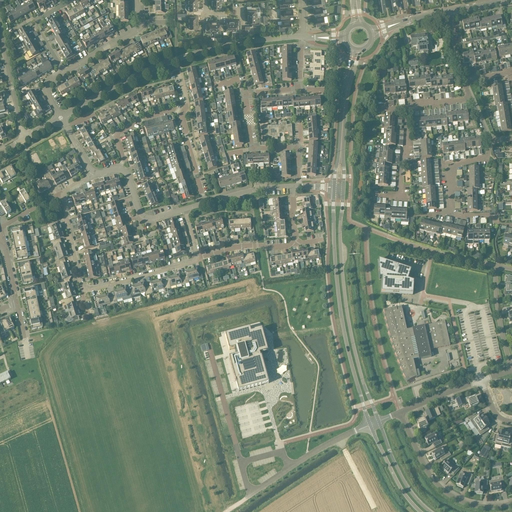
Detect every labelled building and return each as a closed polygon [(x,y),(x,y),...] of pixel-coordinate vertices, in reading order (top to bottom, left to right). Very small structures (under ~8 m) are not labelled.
[(26,5),(30,12),(35,9),(31,3),(32,2),(30,0),(27,0),(28,1),(29,4),(26,5)] [(44,10),(45,9),(40,0),(36,2),(39,10),(43,8),(44,10)] [(46,0),(40,0),(45,9),(47,8),(46,6),(49,4),(46,0)] [(80,4),(81,7),(84,11),(88,9),(83,0),(82,0),(81,1),(83,3),(80,4)] [(85,0),(83,0),(88,9),(93,6),(89,0),(87,0),(86,1),(85,0)] [(117,0),(117,1),(120,1),(120,6),(118,6),(118,17),(120,17),(120,22),(131,22),(130,1),(125,1),(125,0),(117,0)] [(287,8),(287,5),(292,4),(291,0),(282,0),(283,3),(279,3),(280,8),(287,8)] [(19,9),(16,11),(20,18),(25,15),(21,8),(17,2),(15,3),(19,9)] [(221,7),(221,2),(211,2),(211,8),(216,8),(216,11),(226,11),(225,7),(221,7)] [(197,4),(188,4),(186,4),(185,5),(185,6),(185,8),(185,9),(186,10),(186,13),(193,13),(193,10),(198,10),(197,4)] [(26,5),(21,8),(25,15),(30,12),(26,5)] [(10,6),(7,8),(15,21),(20,18),(16,11),(14,12),(13,9),(11,9),(10,6)] [(76,6),(75,7),(80,16),(85,14),(84,11),(81,7),(78,8),(76,6)] [(317,8),(313,8),(314,16),(318,15),(318,17),(327,16),(326,9),(323,10),(322,7),(322,6),(317,8)] [(74,10),(71,12),(75,19),(80,16),(75,7),(73,8),(74,10)] [(247,16),(256,16),(256,13),(260,11),(260,7),(251,7),(251,10),(247,11),(247,16)] [(10,24),(15,21),(7,8),(5,9),(8,14),(5,15),(10,24)] [(288,19),(287,16),(293,16),(292,9),(280,10),(280,19),(288,19)] [(71,22),(75,19),(71,12),(68,14),(67,12),(65,12),(71,22)] [(193,13),(186,13),(186,14),(186,17),(187,19),(188,19),(188,22),(198,21),(198,16),(194,16),(193,13)] [(256,19),(256,16),(247,16),(247,22),(251,22),(251,25),(260,25),(259,19),(256,19)] [(318,17),(314,18),(316,27),(329,25),(328,21),(328,22),(327,16),(318,17)] [(495,18),(497,27),(497,30),(506,28),(504,19),(501,20),(500,17),(495,18)] [(60,24),(61,23),(60,21),(57,22),(55,20),(48,23),(51,29),(60,24)] [(226,25),(223,25),(223,32),(226,32),(226,30),(232,30),(231,20),(226,20),(226,25)] [(231,20),(232,30),(237,30),(237,32),(241,32),(240,24),(237,24),(237,20),(231,20)] [(279,24),(279,26),(279,31),(287,30),(286,27),(292,27),(291,20),(282,21),(282,24),(279,24)] [(198,21),(188,22),(186,22),(185,23),(185,26),(187,27),(188,27),(185,27),(185,31),(194,31),(194,27),(198,27),(198,21)] [(211,30),(214,30),(214,21),(207,21),(208,25),(205,25),(205,32),(206,32),(208,34),(209,34),(211,33),(211,30)] [(214,21),(214,30),(214,32),(214,33),(215,33),(216,33),(218,33),(219,33),(220,32),(223,32),(223,25),(220,25),(219,21),(214,21)] [(60,24),(51,29),(54,33),(62,29),(60,24)] [(104,29),(101,31),(105,38),(108,36),(109,38),(111,37),(106,28),(104,25),(102,26),(104,29)] [(106,28),(111,37),(113,36),(111,34),(115,33),(114,31),(113,30),(110,25),(110,26),(106,28)] [(17,39),(21,37),(28,33),(25,28),(14,34),(17,39)] [(159,32),(163,40),(167,39),(168,40),(172,39),(169,31),(168,32),(166,28),(162,29),(162,31),(159,32)] [(54,33),(57,38),(63,35),(64,35),(61,30),(62,29),(54,33)] [(101,31),(96,34),(102,43),(103,42),(102,40),(105,38),(101,31)] [(156,32),(154,33),(158,42),(163,40),(159,32),(156,34),(156,32)] [(21,37),(24,42),(31,38),(28,33),(21,37)] [(96,34),(92,36),(96,43),(99,42),(100,44),(102,43),(96,34)] [(66,40),(63,35),(57,38),(55,39),(57,45),(66,40)] [(87,35),(85,36),(92,48),(94,47),(93,45),(96,43),(92,36),(89,38),(87,35)] [(428,54),(427,51),(428,51),(426,35),(410,36),(411,46),(417,46),(418,53),(423,52),(423,54),(428,54)] [(91,49),(92,48),(85,36),(83,37),(85,40),(82,42),(82,41),(82,42),(86,49),(89,47),(91,49)] [(146,36),(144,37),(148,46),(153,44),(150,36),(147,38),(146,36)] [(144,48),(148,46),(144,37),(143,37),(143,39),(140,40),(141,41),(143,48),(144,48)] [(24,42),(27,47),(33,43),(31,38),(24,42)] [(66,40),(57,45),(60,50),(69,45),(67,45),(64,41),(66,40)] [(141,41),(138,43),(133,46),(138,54),(142,51),(141,49),(143,48),(141,41)] [(27,47),(29,52),(36,48),(33,43),(27,47)] [(72,50),(69,45),(60,50),(63,54),(72,50)] [(133,57),(138,54),(133,46),(131,47),(128,49),(133,57)] [(39,53),(36,48),(29,52),(32,57),(39,53)] [(72,49),(72,50),(63,54),(66,60),(75,54),(72,49)] [(128,49),(123,51),(128,59),(133,57),(128,49)] [(123,51),(119,54),(122,59),(123,62),(124,62),(123,62),(128,59),(123,51)] [(313,59),(324,59),(324,57),(321,57),(321,51),(310,51),(310,54),(313,54),(313,59)] [(113,52),(112,53),(117,62),(122,59),(119,54),(118,52),(114,54),(113,52)] [(112,65),(117,62),(112,53),(110,54),(111,56),(108,58),(112,65)] [(40,60),(43,66),(47,73),(52,70),(47,61),(45,62),(42,58),(42,59),(40,60)] [(409,60),(409,67),(412,67),(418,66),(418,59),(409,60)] [(102,64),(107,72),(112,69),(107,61),(102,64)] [(102,64),(98,66),(102,74),(107,72),(102,64)] [(38,69),(42,76),(47,73),(43,66),(38,69)] [(98,66),(93,69),(98,77),(102,74),(98,66)] [(38,69),(33,72),(37,78),(42,76),(38,69)] [(93,69),(88,72),(91,77),(93,80),(93,79),(98,77),(93,69)] [(27,73),(28,74),(32,81),(37,78),(33,72),(32,70),(27,73)] [(83,70),(81,71),(87,80),(91,77),(88,72),(87,70),(84,72),(83,70)] [(82,82),(87,80),(81,71),(80,72),(81,74),(78,75),(82,82)] [(28,74),(23,77),(27,84),(32,81),(28,74)] [(25,86),(27,84),(23,77),(18,80),(20,82),(18,83),(19,89),(20,90),(25,86)] [(76,78),(72,81),(76,88),(81,85),(76,78)] [(72,81),(67,84),(71,91),(76,88),(72,81)] [(67,84),(62,86),(66,93),(71,91),(67,84)] [(62,96),(66,93),(62,86),(58,89),(62,96)] [(28,101),(37,97),(34,92),(27,95),(30,100),(28,101)] [(129,96),(134,105),(139,102),(135,95),(132,97),(131,95),(129,96)] [(128,98),(125,100),(129,107),(134,105),(129,96),(127,97),(128,98)] [(40,102),(37,97),(28,101),(31,106),(40,102)] [(121,100),(120,101),(125,110),(129,107),(125,100),(122,102),(121,100)] [(116,105),(117,107),(118,110),(120,113),(125,110),(120,101),(118,102),(119,104),(116,105)] [(34,111),(42,107),(40,102),(31,106),(33,106),(35,110),(34,111)] [(4,109),(3,104),(0,104),(0,115),(8,114),(7,109),(4,109)] [(44,109),(42,107),(34,111),(38,118),(42,116),(41,114),(45,112),(46,113),(51,110),(49,107),(44,109)] [(113,107),(111,108),(116,117),(121,114),(120,113),(118,110),(117,107),(114,109),(113,107)] [(110,111),(107,112),(111,119),(116,117),(111,108),(109,109),(110,111)] [(103,112),(102,113),(107,122),(111,119),(107,112),(104,114),(103,112)] [(102,125),(107,122),(102,113),(100,114),(101,116),(98,118),(102,125)] [(171,122),(168,123),(167,121),(165,121),(166,123),(168,132),(174,130),(171,122)] [(282,126),(276,126),(277,133),(277,138),(280,138),(280,134),(285,134),(284,123),(281,123),(282,126)] [(284,123),(285,134),(290,134),(290,137),(292,137),(291,125),(286,126),(286,123),(284,123)] [(265,139),(270,138),(269,126),(267,126),(267,129),(262,130),(262,141),(265,141),(265,139)] [(276,126),(269,126),(270,138),(275,138),(275,140),(278,140),(277,138),(277,133),(276,126)] [(80,134),(82,137),(89,133),(86,128),(77,133),(78,135),(80,134)] [(92,138),(89,133),(82,137),(84,140),(82,141),(83,143),(92,138)] [(126,146),(135,143),(134,138),(137,137),(136,133),(130,135),(131,139),(126,140),(126,142),(125,142),(126,146)] [(94,143),(92,138),(83,143),(84,145),(86,144),(87,147),(94,143)] [(97,147),(94,143),(87,147),(89,150),(87,151),(88,153),(97,147)] [(166,154),(167,154),(177,151),(175,146),(164,149),(166,154)] [(99,151),(97,147),(88,153),(89,154),(91,153),(92,155),(94,154),(97,153),(99,151)] [(101,150),(99,151),(97,153),(94,154),(96,157),(94,158),(94,160),(104,155),(101,150)] [(177,151),(167,154),(169,159),(178,156),(177,151)] [(106,160),(104,155),(94,160),(95,162),(97,160),(99,164),(106,160)] [(178,156),(169,159),(170,164),(180,162),(178,156)] [(253,168),(253,165),(252,156),(247,157),(247,159),(244,160),(244,166),(250,165),(250,168),(253,168)] [(76,163),(71,166),(76,175),(81,172),(77,166),(80,164),(77,158),(74,159),(76,163)] [(218,162),(215,163),(207,166),(208,171),(219,168),(218,162)] [(64,165),(61,166),(65,172),(67,171),(71,178),(76,175),(71,166),(66,169),(64,165)] [(61,172),(56,174),(61,183),(66,180),(62,174),(65,172),(61,166),(59,168),(61,172)] [(0,172),(0,179),(2,184),(16,176),(11,167),(0,172)] [(181,167),(172,169),(169,170),(171,176),(172,175),(183,172),(181,167)] [(137,175),(138,176),(146,174),(145,172),(148,171),(147,168),(144,169),(135,171),(136,175),(137,175)] [(183,172),(172,175),(173,181),(179,179),(184,177),(183,172)] [(49,173),(46,175),(50,181),(52,179),(56,186),(61,183),(56,174),(51,177),(49,173)] [(149,173),(146,174),(138,176),(139,182),(147,179),(151,178),(149,173)] [(46,180),(41,183),(46,191),(51,189),(47,182),(50,181),(46,175),(44,176),(46,180)] [(184,177),(179,179),(180,181),(177,182),(178,184),(181,184),(189,181),(187,176),(184,177)] [(41,194),(46,191),(41,183),(36,185),(34,181),(31,183),(35,189),(37,188),(41,194)] [(144,192),(152,189),(150,184),(142,187),(144,192)] [(92,187),(93,191),(95,196),(96,199),(100,196),(100,194),(97,186),(92,187)] [(144,192),(146,197),(154,194),(152,189),(144,192)] [(31,203),(29,200),(25,192),(24,191),(19,193),(20,195),(16,198),(20,205),(25,203),(26,205),(31,203)] [(93,191),(88,193),(91,202),(96,200),(96,199),(95,196),(93,191)] [(146,197),(148,202),(156,199),(154,194),(146,197)] [(158,204),(156,199),(148,202),(150,207),(158,204)] [(0,214),(1,216),(6,214),(7,216),(12,214),(6,203),(5,202),(0,205),(1,206),(0,206),(0,214)] [(407,210),(401,210),(401,220),(400,220),(400,223),(408,223),(409,218),(406,218),(407,210)] [(113,215),(110,216),(112,221),(115,220),(123,217),(122,212),(113,215)] [(169,228),(178,226),(176,221),(171,222),(171,219),(164,221),(166,229),(169,228)] [(77,223),(79,229),(87,226),(90,225),(89,220),(86,221),(77,223)] [(212,220),(210,221),(213,231),(218,230),(216,222),(213,223),(212,220)] [(52,234),(62,231),(60,225),(58,225),(57,222),(48,225),(49,228),(50,228),(52,234)] [(202,223),(200,224),(203,234),(208,233),(206,225),(202,226),(202,223)] [(126,228),(118,230),(119,236),(122,235),(130,232),(129,228),(129,227),(126,228)] [(51,242),(52,245),(61,242),(60,239),(64,238),(62,231),(52,234),(54,241),(51,242)] [(469,244),(473,244),(472,231),(467,231),(467,238),(465,238),(465,244),(469,244)] [(123,240),(121,241),(122,246),(133,243),(132,240),(139,238),(139,236),(135,237),(132,238),(123,240)] [(169,240),(170,245),(182,242),(181,236),(172,239),(169,240)] [(61,242),(52,245),(53,248),(54,247),(56,254),(66,251),(64,244),(62,245),(61,242)] [(172,250),(175,249),(183,247),(182,242),(170,245),(172,250)] [(185,252),(183,247),(175,249),(176,254),(173,255),(174,259),(187,256),(186,252),(185,252)] [(55,261),(56,264),(65,262),(64,259),(68,257),(66,251),(56,254),(58,260),(55,261)] [(247,254),(250,264),(255,263),(253,255),(250,256),(249,253),(247,254)] [(141,254),(135,255),(138,266),(144,265),(141,256),(141,254)] [(133,268),(138,266),(135,255),(130,256),(133,268)] [(226,258),(227,262),(228,265),(229,268),(234,267),(232,258),(228,259),(228,257),(226,258)] [(123,260),(126,271),(131,270),(128,259),(123,260)] [(117,262),(118,264),(120,273),(126,271),(123,260),(117,262)] [(411,271),(378,260),(379,279),(382,278),(381,293),(412,295),(414,282),(408,280),(411,271)] [(223,261),(221,261),(224,271),(229,269),(229,268),(228,265),(227,262),(224,263),(223,261)] [(65,262),(56,264),(57,267),(58,267),(60,273),(70,270),(68,264),(66,264),(65,262)] [(196,269),(191,270),(193,280),(198,278),(199,280),(202,279),(201,272),(197,273),(196,269)] [(58,284),(60,284),(69,281),(68,278),(72,277),(70,270),(60,273),(61,277),(60,277),(58,283),(58,284)] [(186,277),(183,278),(185,285),(189,284),(188,281),(193,280),(191,270),(185,272),(186,277)] [(178,275),(173,277),(175,286),(181,284),(181,286),(185,285),(183,278),(179,279),(178,275)] [(168,282),(165,283),(167,290),(170,289),(170,287),(175,286),(173,277),(167,278),(168,282)] [(161,280),(155,281),(158,291),(163,289),(164,293),(166,293),(167,294),(168,293),(167,290),(165,283),(162,284),(161,280)] [(69,281),(60,284),(61,287),(62,287),(64,293),(74,290),(72,283),(70,284),(69,281)] [(150,287),(147,288),(149,295),(153,294),(152,292),(158,291),(155,281),(149,283),(150,287)] [(137,285),(139,294),(145,293),(146,296),(149,295),(147,288),(144,289),(142,283),(137,285)] [(132,290),(129,291),(131,300),(140,298),(139,294),(137,285),(131,286),(132,290)] [(119,290),(122,299),(123,303),(131,300),(129,291),(126,292),(125,288),(119,290)] [(63,300),(64,303),(73,301),(72,298),(76,297),(74,290),(64,293),(66,299),(63,300)] [(115,297),(112,298),(114,304),(117,303),(116,300),(122,299),(119,290),(113,291),(115,297)] [(107,294),(102,296),(104,305),(110,304),(110,305),(114,304),(112,298),(109,298),(107,294)] [(99,307),(104,305),(102,296),(96,297),(97,301),(94,302),(96,309),(99,308),(99,307)] [(73,301),(64,303),(65,306),(64,307),(65,310),(67,309),(68,313),(78,310),(76,303),(74,304),(73,301)] [(430,350),(445,347),(450,346),(445,322),(416,328),(412,329),(412,330),(409,330),(405,310),(402,311),(401,307),(396,308),(384,311),(383,311),(386,318),(385,318),(387,325),(387,326),(387,325),(386,326),(389,333),(388,333),(391,340),(390,340),(393,347),(392,347),(396,354),(395,354),(398,361),(397,361),(401,368),(400,368),(404,375),(403,375),(407,381),(407,382),(416,378),(417,378),(417,377),(419,377),(418,371),(416,360),(418,359),(419,360),(431,357),(430,350)] [(80,316),(78,310),(68,313),(69,316),(66,319),(67,323),(79,320),(78,317),(80,316)] [(5,321),(9,330),(14,328),(10,319),(5,321)] [(5,333),(9,330),(5,321),(0,323),(3,330),(1,331),(2,337),(6,335),(5,333)] [(249,329),(225,335),(229,350),(235,348),(237,356),(230,358),(236,381),(236,380),(237,384),(239,391),(268,383),(261,358),(260,358),(259,354),(267,352),(261,330),(254,332),(251,333),(249,329)] [(2,375),(5,382),(11,380),(10,379),(7,373),(2,375)] [(478,405),(475,398),(472,399),(471,397),(472,397),(463,399),(462,398),(455,400),(456,401),(450,403),(453,409),(458,407),(458,408),(465,405),(465,404),(468,403),(470,408),(478,405)] [(278,421),(284,420),(282,405),(275,406),(278,421)] [(425,414),(424,415),(419,418),(421,421),(416,422),(420,431),(426,428),(426,427),(427,427),(426,426),(427,425),(426,421),(428,420),(428,421),(435,418),(440,415),(437,408),(432,411),(432,410),(425,413),(425,414)] [(469,420),(475,428),(486,420),(484,417),(484,418),(482,415),(479,418),(477,415),(469,420)] [(488,423),(486,420),(475,428),(480,436),(488,431),(486,428),(489,426),(487,423),(488,423)] [(501,447),(502,445),(504,433),(498,431),(497,436),(494,435),(494,437),(493,437),(492,443),(495,444),(495,445),(501,447)] [(442,444),(436,433),(431,435),(427,438),(424,439),(425,440),(424,441),(427,446),(433,443),(435,447),(442,444)] [(504,433),(502,445),(501,447),(510,449),(511,442),(511,439),(509,439),(510,435),(505,434),(505,433),(504,433)] [(448,452),(447,453),(443,447),(432,454),(432,455),(432,456),(435,461),(441,457),(443,461),(451,456),(448,452)] [(484,447),(481,457),(488,459),(489,455),(488,454),(490,449),(484,447)] [(456,464),(455,466),(448,459),(441,467),(448,474),(450,472),(453,474),(460,467),(456,464)] [(457,486),(462,489),(465,482),(469,484),(472,476),(468,474),(468,476),(461,473),(456,485),(457,486)] [(498,480),(489,482),(491,493),(501,491),(500,487),(504,487),(502,477),(498,478),(498,480)] [(482,495),(483,488),(487,488),(487,481),(475,480),(474,493),(476,493),(476,494),(482,495)]
